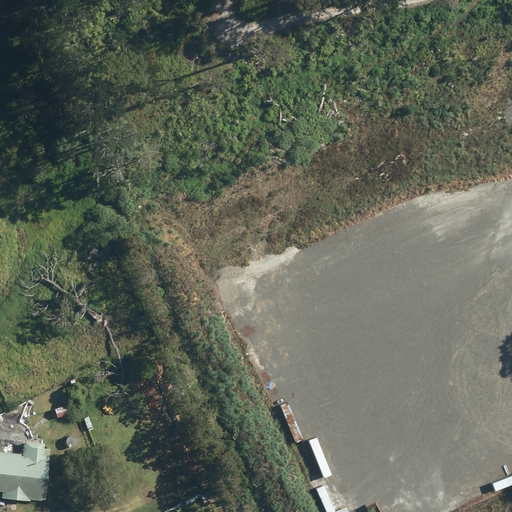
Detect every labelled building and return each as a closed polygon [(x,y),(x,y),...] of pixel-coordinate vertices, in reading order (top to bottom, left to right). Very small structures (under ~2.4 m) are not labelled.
[(69,403),(53,408),(56,417),(72,412),(69,403)] [(87,415),(82,418),(86,426),(91,423),(87,415)] [(19,456),(19,453),(0,451),(0,497),(28,500),(28,498),(40,500),(40,498),(43,499),(48,448),(43,447),(43,442),(23,440),(21,456),(19,456)] [(511,473),(486,483),(489,492),(511,483),(511,473)] [(116,490),(111,492),(114,501),(119,499),(116,490)] [(207,491),(199,495),(203,502),(210,498),(207,491)]
